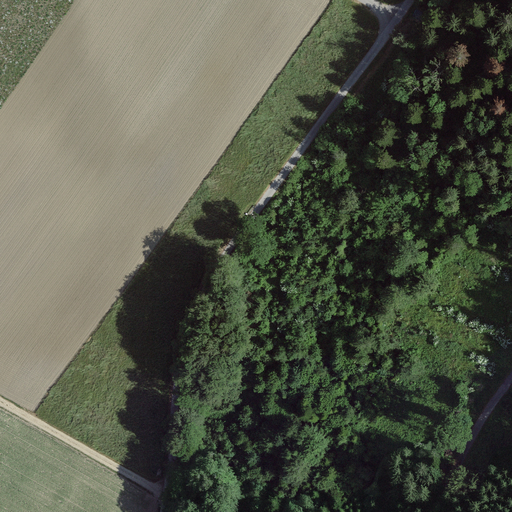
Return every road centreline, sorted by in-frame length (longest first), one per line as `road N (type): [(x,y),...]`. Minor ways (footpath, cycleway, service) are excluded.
road 1 (track): [(166,511),(176,385),(193,320),(242,230),(384,34),(385,16),(367,0)]
road 2 (track): [(169,500),(0,401)]
road 3 (track): [(511,378),(471,437),(437,511)]
